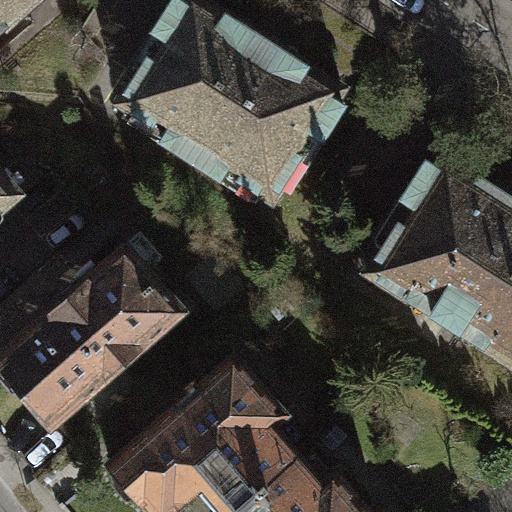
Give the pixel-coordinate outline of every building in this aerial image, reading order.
[(0,0),(0,23),(26,0),(0,0)] [(160,31),(119,97),(153,118),(147,126),(229,178),(234,170),(272,194),(313,129),(322,135),(343,101),(334,95),(341,84),(208,0),(167,0),(152,25),(160,31)] [(368,263),(511,354),(511,191),(442,148),(434,160),(425,154),(402,192),(410,197),(368,263)] [(0,200),(16,187),(0,168),(0,200)] [(27,388),(52,418),(181,309),(125,242),(0,348),(0,372),(13,387),(27,388)] [(141,492),(158,511),(220,511),(294,448),(269,419),(283,407),(236,353),(113,460),(112,476),(128,491),(141,492)] [(320,477),(294,448),(220,511),(373,511),(333,466),(320,477)]
